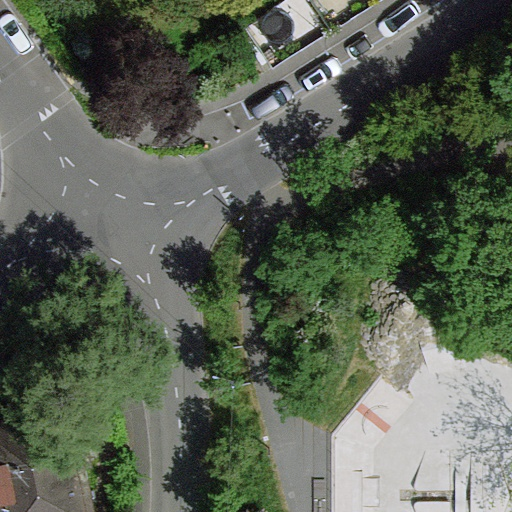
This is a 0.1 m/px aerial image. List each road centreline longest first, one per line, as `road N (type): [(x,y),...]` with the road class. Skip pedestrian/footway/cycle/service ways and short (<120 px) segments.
road 1 (residential): [(111,220),(191,199),(248,171),(511,1)]
road 2 (residential): [(111,220),(166,330),(177,388),(179,511)]
road 3 (residential): [(0,64),(111,220)]
road 4 (residential): [(0,275),(111,220)]
